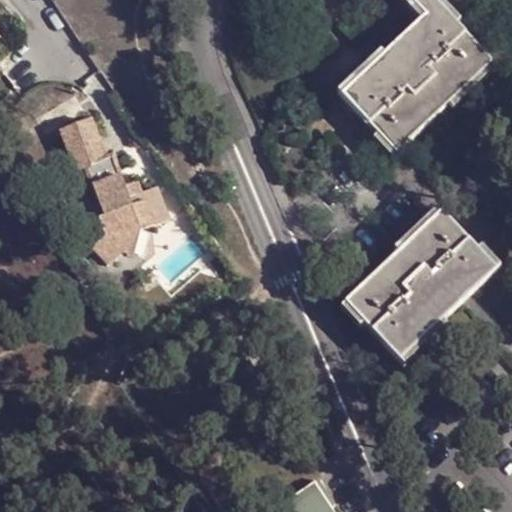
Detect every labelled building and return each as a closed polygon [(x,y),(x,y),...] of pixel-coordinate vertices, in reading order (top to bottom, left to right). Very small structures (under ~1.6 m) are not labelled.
[(341,91),(399,153),(494,64),(441,0),(398,0),(416,19),(341,91)] [(0,43),(10,35),(0,23),(0,43)] [(105,114),(68,130),(86,174),(94,171),(100,190),(106,186),(114,215),(93,225),(89,237),(121,266),(134,254),(146,254),(152,228),(167,225),(182,217),(171,185),(153,190),(148,179),(139,181),(121,143),(114,145),(105,114)] [(351,304),(408,364),(499,273),(443,213),(351,304)] [(281,502),(285,511),(335,511),(322,483),(281,502)]
